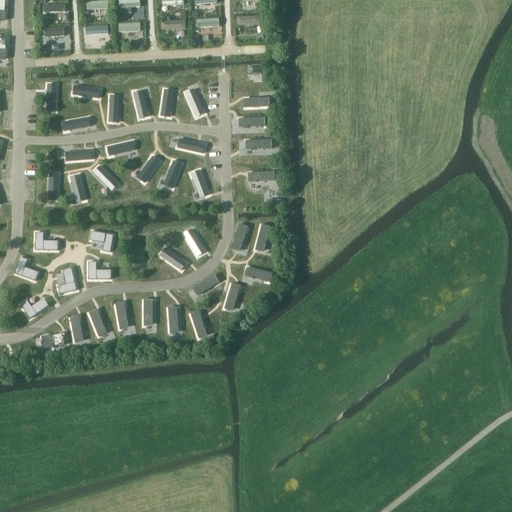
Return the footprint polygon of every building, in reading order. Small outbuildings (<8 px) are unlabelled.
[(140,9),(140,0),(119,2),(119,10),(140,9)] [(109,11),(108,2),(86,3),(87,12),(109,11)] [(65,14),(65,6),(43,6),(43,14),(65,14)] [(265,17),(237,18),(237,28),(265,27),(265,17)] [(219,29),(218,19),(196,20),(197,30),(219,29)] [(186,31),(186,21),(160,22),(160,32),(186,31)] [(141,33),(140,24),(118,25),(118,34),(141,33)] [(108,35),(108,27),(85,28),(86,37),(108,35)] [(65,38),(65,29),(44,30),(44,39),(65,38)] [(246,76),(263,76),(263,68),(246,68),(246,76)] [(199,79),(219,78),(219,70),(198,71),(199,79)] [(167,81),(189,80),(189,72),(167,73),(167,81)] [(142,75),(122,75),(122,84),(142,84),(142,75)] [(59,114),(58,83),(44,84),(46,114),(59,114)] [(99,102),(102,88),(74,84),(72,97),(99,102)] [(176,90),(164,88),(160,116),(172,118),(176,90)] [(205,115),(194,88),(183,92),(194,119),(205,115)] [(143,90),(132,93),(139,119),(150,116),(143,90)] [(121,96),(109,95),(107,124),(119,125),(121,96)] [(269,100),(243,100),(243,110),(270,109),(269,100)] [(92,129),(89,116),(62,122),(64,134),(92,129)] [(264,119),(239,121),(239,131),(265,129),(264,119)] [(203,155),(206,144),(179,138),(177,150),(203,155)] [(135,153),(133,142),(108,146),(110,157),(135,153)] [(272,142),(247,142),(247,151),(272,151),(272,142)] [(92,162),(92,150),(66,152),(67,164),(92,162)] [(161,162),(151,155),(135,178),(145,185),(161,162)] [(184,164),(174,160),(162,186),(173,191),(184,164)] [(118,183),(101,166),(93,174),(110,191),(118,183)] [(210,195),(199,169),(189,173),(199,199),(210,195)] [(59,201),(60,174),(49,174),(48,201),(59,201)] [(87,200),(81,174),(69,177),(75,203),(87,200)] [(275,183),(274,174),(249,175),(249,184),(275,183)] [(248,225),(239,222),(230,249),(240,252),(248,225)] [(264,253),(271,225),(262,223),(254,251),(264,253)] [(196,256),(205,250),(190,225),(181,230),(196,256)] [(110,251),(113,234),(91,230),(90,239),(104,241),(103,250),(110,251)] [(59,250),(59,241),(43,240),(43,233),(36,232),(35,249),(59,250)] [(189,262),(165,244),(158,254),(182,272),(189,262)] [(35,280),(38,272),(25,267),(27,261),(20,258),(14,272),(35,280)] [(110,278),(110,270),(96,270),(96,261),(89,261),(89,278),(110,278)] [(272,283),(275,271),(248,264),(245,276),(272,283)] [(76,289),(71,268),(62,270),(66,284),(58,286),(60,292),(76,289)] [(219,282),(214,272),(191,284),(197,294),(219,282)] [(114,284),(135,283),(135,275),(113,275),(114,284)] [(241,286),(231,283),(224,309),(234,312),(241,286)] [(49,305),(44,298),(31,307),(27,299),(20,304),(30,318),(49,305)] [(154,298),(132,298),(132,306),(154,306),(154,298)] [(130,332),(124,301),(114,302),(120,334),(130,332)] [(179,334),(178,305),(168,305),(170,334),(179,334)] [(111,339),(98,307),(89,311),(102,343),(111,339)] [(152,338),(159,310),(149,307),(142,335),(152,338)] [(209,338),(199,310),(188,313),(198,342),(209,338)] [(84,344),(79,315),(69,317),(74,345),(84,344)] [(64,346),(62,331),(41,335),(44,349),(64,346)]
